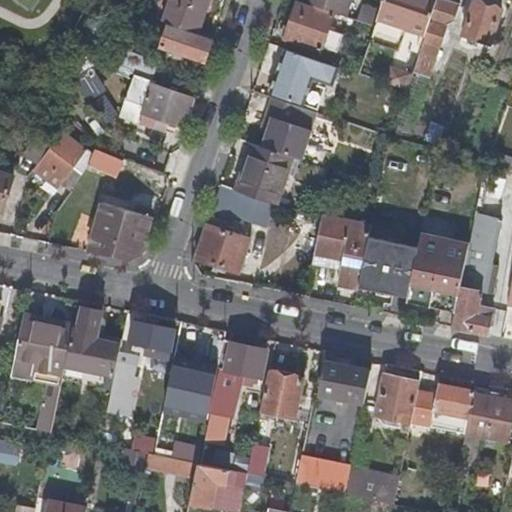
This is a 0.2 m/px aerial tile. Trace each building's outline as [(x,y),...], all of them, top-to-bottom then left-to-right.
[(197,35),(208,0),(171,0),(164,23),(197,35)] [(304,0),(303,5),(332,15),(347,20),(353,0),(304,0)] [(384,0),(379,14),(427,29),(435,0),(384,0)] [(459,4),(448,0),(435,0),(427,29),(422,42),(438,47),(445,26),(453,22),(459,4)] [(303,5),(294,2),(282,42),(320,54),(322,51),(334,55),(340,37),(327,33),(332,15),(303,5)] [(489,47),(500,13),(473,5),(462,38),(489,47)] [(203,62),(209,43),(148,22),(141,41),(203,62)] [(422,42),(418,53),(435,58),(438,47),(422,42)] [(110,67),(136,76),(150,81),(155,65),(116,51),(110,67)] [(303,105),(313,72),(280,61),(270,93),(303,105)] [(75,80),(89,105),(100,98),(87,74),(75,80)] [(171,92),(172,89),(150,81),(136,76),(127,99),(146,107),(144,116),(180,128),(191,99),(171,92)] [(300,110),(271,100),(265,119),(270,121),(261,149),(287,158),(303,163),(312,133),(294,127),(300,110)] [(51,179),(67,194),(87,168),(93,159),(62,134),(54,143),(39,163),(54,175),(51,179)] [(39,163),(54,143),(36,139),(21,160),(34,168),(39,163)] [(261,149),(254,146),(238,193),(262,202),(272,205),(287,158),(261,149)] [(115,176),(121,161),(98,153),(93,159),(87,168),(115,176)] [(0,214),(10,178),(0,175),(0,214)] [(262,202),(238,193),(220,187),(211,216),(222,218),(227,205),(258,215),(262,202)] [(150,211),(151,205),(142,202),(139,208),(105,199),(99,220),(103,221),(92,251),(110,255),(112,253),(130,257),(143,248),(155,213),(150,211)] [(272,205),(262,202),(258,215),(254,225),(269,229),(277,206),(272,205)] [(451,329),(486,336),(491,311),(477,306),(478,295),(484,295),(504,217),(478,213),(471,241),(470,247),(466,262),(456,308),(455,312),(451,329)] [(321,222),(315,254),(342,260),(337,284),(359,288),(359,287),(370,237),(372,226),(323,215),(321,222)] [(207,226),(195,259),(238,273),(249,240),(207,226)] [(420,237),(470,247),(471,241),(421,231),(420,237)] [(370,237),(359,287),(407,296),(418,246),(370,237)] [(456,308),(466,262),(470,247),(420,237),(418,246),(407,296),(407,298),(456,308)] [(455,312),(456,308),(407,298),(406,303),(455,312)] [(112,388),(117,362),(92,358),(100,314),(82,310),(77,335),(71,334),(71,335),(62,379),(112,388)] [(169,352),(174,331),(134,323),(130,343),(148,346),(146,353),(161,356),(162,350),(169,352)] [(59,389),(62,379),(71,335),(22,326),(12,375),(30,378),(30,384),(46,387),(59,389)] [(237,346),(239,336),(225,334),(223,344),(221,353),(229,355),(226,372),(258,379),(263,352),(237,346)] [(141,355),(122,351),(108,411),(134,416),(143,377),(137,376),(141,355)] [(220,371),(174,361),(164,410),(209,419),(220,371)] [(321,362),(314,396),(315,397),(322,362),(321,362)] [(363,406),(371,372),(322,362),(315,397),(363,406)] [(302,381),(269,375),(260,415),(294,421),(302,381)] [(412,421),(418,391),(419,383),(384,376),(375,421),(410,428),(412,421)] [(472,394),(473,392),(439,386),(438,395),(418,391),(412,421),(465,431),(472,394)] [(36,432),(50,435),(59,389),(46,387),(36,432)] [(511,412),(511,402),(472,394),(465,431),(507,440),(511,412)] [(0,437),(0,460),(14,463),(19,442),(0,437)] [(404,460),(407,445),(397,443),(395,458),(404,460)] [(196,478),(199,465),(148,455),(145,469),(196,478)] [(350,470),(301,460),(295,486),(345,496),(350,470)] [(246,475),(261,479),(265,464),(250,461),(246,475)] [(236,473),(199,465),(196,478),(190,505),(211,510),(215,486),(225,488),(226,486),(233,487),(236,473)] [(401,476),(350,466),(350,470),(345,496),(395,506),(401,476)]
